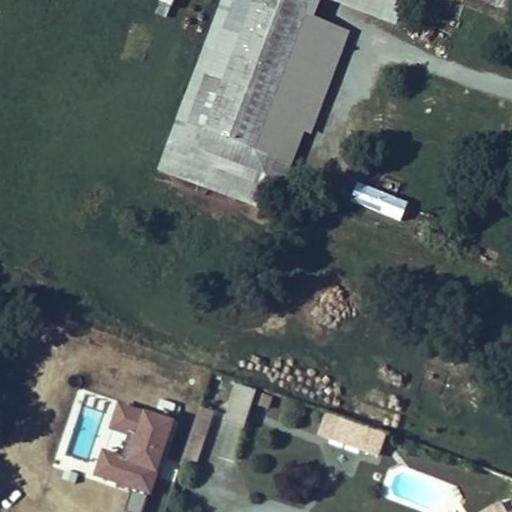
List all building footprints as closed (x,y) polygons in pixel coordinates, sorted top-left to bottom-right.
[(198,0),(161,0),(121,113),(154,125),(198,0)] [(198,0),(154,125),(258,162),(311,17),(280,6),(281,0),(198,0)] [(402,223),(409,206),(357,183),(349,201),(402,223)] [(0,290),(8,269),(0,265),(0,290)] [(134,363),(129,379),(162,389),(168,374),(134,363)] [(315,438),(323,414),(238,384),(220,433),(240,440),(249,414),(315,438)] [(141,511),(173,426),(121,408),(95,478),(132,491),(124,511),(141,511)] [(204,443),(214,413),(199,408),(190,438),(204,443)] [(325,414),(316,439),(378,461),(387,436),(325,414)] [(511,511),(511,506),(500,493),(486,505),(491,511),(511,511)]
